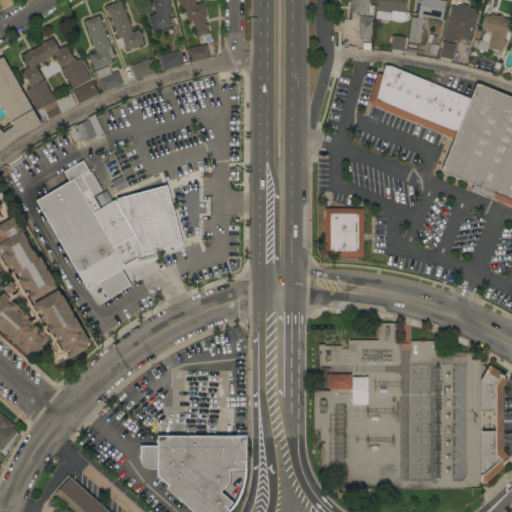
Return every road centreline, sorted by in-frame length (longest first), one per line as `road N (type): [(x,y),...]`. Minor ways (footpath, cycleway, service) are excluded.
road 1 (residential): [(263,296),(200,314),(128,355),(47,438),(8,511)]
road 2 (primary): [(293,261),(295,0)]
road 3 (primary): [(265,0),(265,200)]
road 4 (primary): [(264,377),(254,388),(255,477),(244,511)]
road 5 (primary): [(264,377),(267,511)]
road 6 (primary): [(322,511),(295,469),(291,397)]
road 7 (residential): [(407,298),(293,261)]
